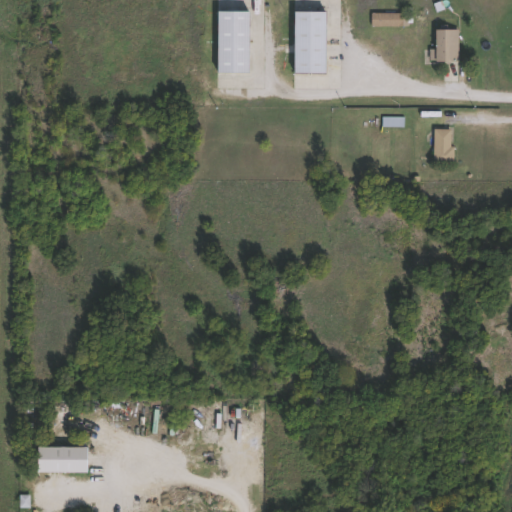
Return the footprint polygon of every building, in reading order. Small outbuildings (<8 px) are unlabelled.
[(329,11),(328,73),(295,72),(297,10),(329,11)] [(406,14),(405,26),(369,26),(370,14),(406,14)] [(457,63),(429,62),(429,50),(433,50),(433,30),(457,30),(457,63)] [(403,118),(403,128),(381,128),(381,118),(403,118)] [(453,148),(452,164),(431,164),(433,130),(450,131),(449,148),(453,148)] [(88,474),(38,473),(39,447),(88,448),(88,474)]
